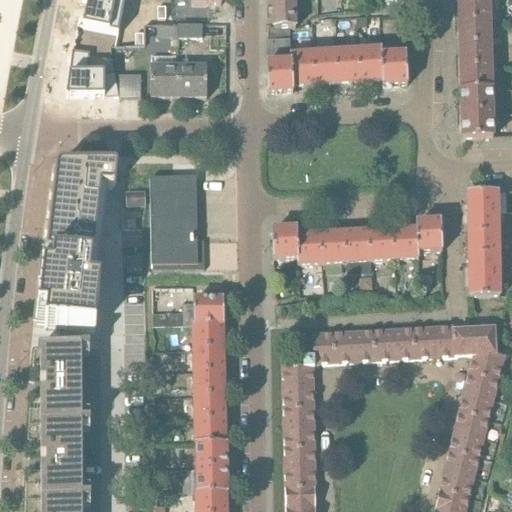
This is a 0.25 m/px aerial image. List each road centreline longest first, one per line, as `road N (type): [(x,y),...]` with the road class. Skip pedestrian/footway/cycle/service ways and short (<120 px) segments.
road 1 (residential): [(327,511),(327,383),(450,379),(417,511)]
road 2 (residential): [(254,511),(250,207)]
road 3 (residential): [(0,370),(28,133)]
road 4 (residential): [(28,133),(248,123)]
road 5 (residential): [(250,207),(435,199),(435,168)]
road 6 (unknown): [(252,331),(459,333)]
road 7 (residential): [(434,114),(248,123)]
road 8 (trunk): [(0,165),(26,0)]
road 9 (residential): [(28,133),(50,0)]
road 10 (motorway): [(0,129),(22,0)]
road 11 (residential): [(248,123),(247,0)]
